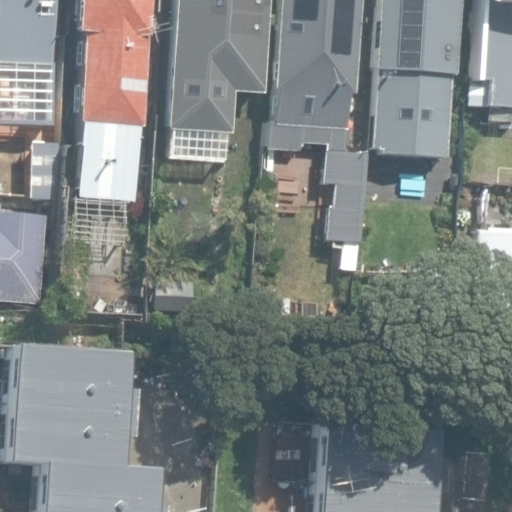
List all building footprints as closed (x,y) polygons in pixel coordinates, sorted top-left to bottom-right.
[(0,0),(0,79),(27,80),(26,69),(49,69),(50,0),(0,0)] [(145,0),(69,0),(68,32),(75,33),(70,122),(74,122),(73,146),(74,146),(72,191),(124,194),(125,171),(131,171),(134,126),(140,126),(145,0)] [(256,95),(261,0),(167,0),(160,130),(225,133),(227,93),(256,95)] [(320,145),(319,153),(338,154),(342,97),(346,97),(352,0),(276,0),(267,151),(295,152),(295,144),(320,145)] [(440,157),(449,0),(370,0),(366,68),(371,69),(366,153),(440,157)] [(479,108),(511,109),(511,0),(471,0),(467,82),(481,82),(479,108)] [(57,100),(33,99),(32,144),(56,145),(57,100)] [(338,154),(319,153),(318,184),(329,185),(328,210),(325,210),(323,242),(353,244),(359,156),(338,154)] [(0,301),(38,304),(44,215),(0,212),(0,301)] [(511,344),(511,234),(469,232),(463,342),(511,344)] [(28,511),(145,511),(148,470),(112,468),(118,352),(4,344),(0,401),(0,462),(32,463),(28,511)] [(306,511),(422,511),(428,429),(313,421),(306,511)]
